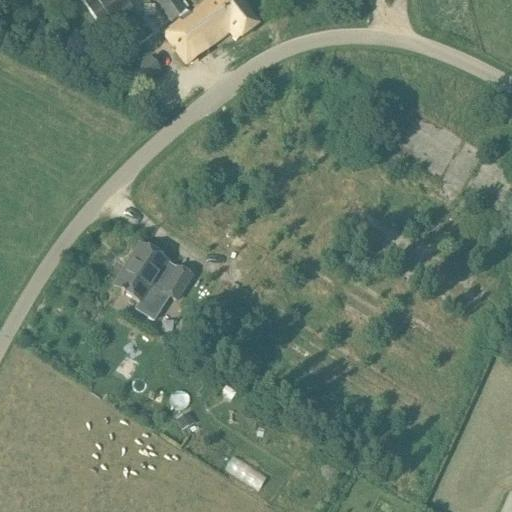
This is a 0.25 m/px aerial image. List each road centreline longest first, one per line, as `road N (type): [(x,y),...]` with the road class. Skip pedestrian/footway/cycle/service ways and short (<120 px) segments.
road 1 (residential): [(393,40),(332,39),(278,53),(218,90),(127,172),(63,246),(0,342)]
road 2 (residential): [(511,89),(393,40)]
